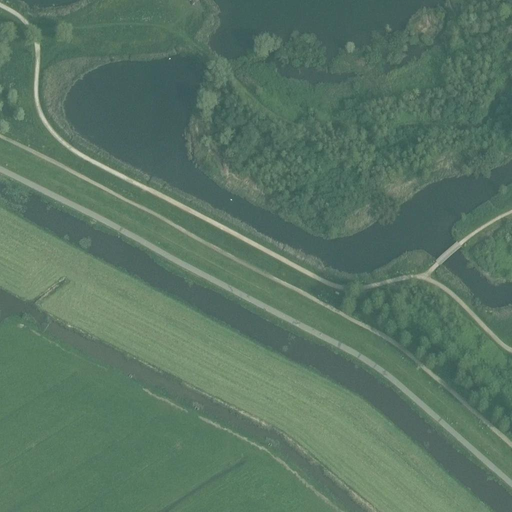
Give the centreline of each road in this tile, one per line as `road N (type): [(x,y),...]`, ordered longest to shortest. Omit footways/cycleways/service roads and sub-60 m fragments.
road 1 (unknown): [(511,447),(377,333),(0,137)]
road 2 (track): [(38,55),(109,26),(167,25),(288,124),(309,127),(473,126),(491,120),(511,74)]
